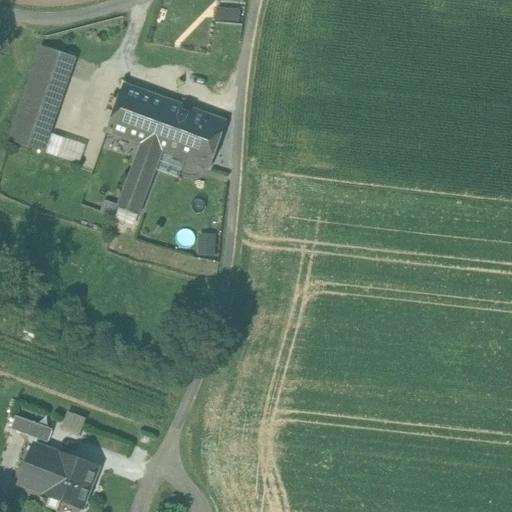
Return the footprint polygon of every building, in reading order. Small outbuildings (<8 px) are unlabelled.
[(74,57),(42,46),(36,65),(68,76),(74,57)] [(36,65),(17,120),(49,131),(68,76),(36,65)] [(182,107),(125,86),(109,131),(142,143),(118,208),(138,215),(162,151),(166,152),(182,107)] [(226,122),(182,107),(166,152),(209,168),(226,122)] [(49,131),(17,120),(10,141),(42,152),(49,131)] [(216,253),(215,233),(199,233),(200,254),(216,253)] [(45,424),(49,413),(18,402),(14,413),(45,424)] [(53,430),(16,416),(11,429),(48,443),(53,430)] [(11,440),(0,436),(0,452),(6,455),(11,440)] [(61,455),(35,445),(20,484),(46,494),(83,508),(98,468),(61,455)]
